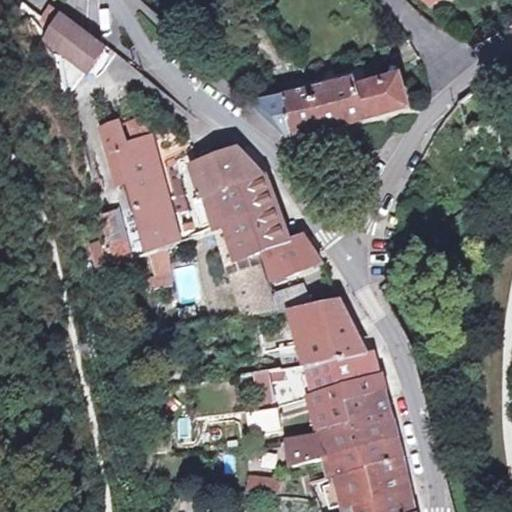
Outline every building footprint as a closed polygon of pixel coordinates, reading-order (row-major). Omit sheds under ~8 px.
[(107,47),(65,18),(46,41),(87,72),(107,47)] [(296,134),(309,133),(326,131),(412,106),(405,79),(366,90),(362,79),(287,98),(293,121),(296,134)] [(293,121),(287,98),(276,101),(281,124),(285,123),(293,121)] [(127,123),(135,145),(153,139),(144,117),(127,123)] [(296,134),(293,121),(285,123),(288,135),(296,134)] [(102,128),(108,153),(127,147),(119,123),(102,128)] [(161,251),(148,204),(136,164),(158,157),(157,153),(153,139),(135,145),(127,147),(108,153),(110,159),(122,155),(149,256),(161,251)] [(158,157),(170,198),(183,243),(197,238),(192,222),(184,225),(180,214),(189,212),(172,150),(157,153),(158,157)] [(215,194),(266,177),(243,152),(206,163),(215,194)] [(170,198),(158,157),(136,164),(148,204),(170,198)] [(196,166),(206,196),(211,210),(203,212),(209,234),(217,231),(225,228),(215,194),(206,163),(196,166)] [(293,242),(285,220),(269,176),(266,177),(215,194),(225,228),(217,231),(227,265),(259,254),(268,251),(293,242)] [(211,210),(206,196),(199,198),(203,212),(211,210)] [(183,243),(170,198),(148,204),(161,251),(169,248),(183,243)] [(119,212),(102,216),(116,266),(133,261),(119,212)] [(268,251),(280,281),(325,263),(308,237),(293,242),(268,251)] [(173,284),(169,248),(161,251),(149,256),(155,276),(150,278),(153,288),(173,284)] [(268,251),(259,254),(264,268),(271,285),(280,281),(268,251)] [(259,254),(227,265),(232,276),(264,268),(259,254)] [(282,312),(276,297),(271,285),(264,268),(232,276),(245,318),(282,312)] [(304,286),(276,297),(282,312),(294,310),(312,307),(304,286)] [(312,307),(294,310),(300,329),(304,345),(310,366),(368,357),(354,328),(342,301),(312,307)] [(288,349),(304,345),(300,329),(285,331),(288,349)] [(368,357),(310,366),(317,397),(383,381),(375,356),(368,357)] [(270,372),(256,374),(262,403),(277,402),(270,372)] [(383,381),(317,397),(320,410),(352,403),(387,394),(383,381)] [(359,431),(395,422),(391,409),(389,401),(387,394),(352,403),(359,431)] [(352,403),(320,410),(325,432),(351,426),(353,432),(359,431),(352,403)] [(277,408),(245,410),(247,435),(279,432),(277,408)] [(171,421),(155,423),(156,454),(172,452),(171,421)] [(305,465),(399,439),(397,432),(395,422),(359,431),(353,432),(351,426),(325,432),(327,439),(317,436),(292,441),(294,468),(305,465)] [(404,458),(399,439),(305,465),(311,486),(337,478),(404,458)] [(363,505),(412,494),(408,478),(404,458),(337,478),(345,509),(363,505)] [(246,473),(244,490),(277,495),(279,478),(246,473)] [(363,505),(364,507),(412,497),(412,494),(363,505)] [(364,510),(413,501),(412,497),(364,507),(364,510)] [(364,510),(364,511),(415,511),(413,501),(364,510)]
